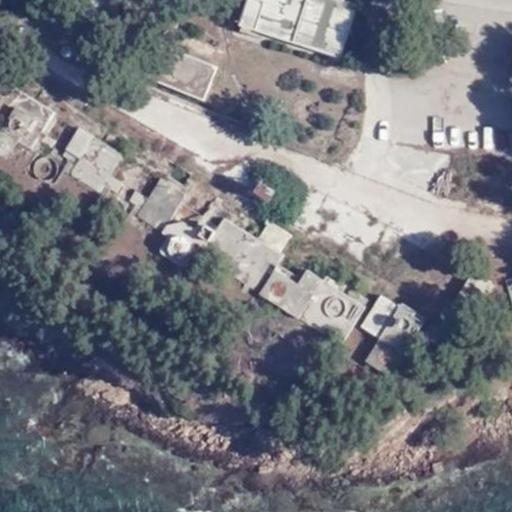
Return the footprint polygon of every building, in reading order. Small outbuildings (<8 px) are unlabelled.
[(118,0),(70,0),(67,9),(110,25),(118,0)] [(247,0),(240,22),(339,54),(355,3),(345,0),(247,0)] [(216,66),(161,42),(147,76),(202,99),(216,66)] [(16,86),(19,79),(4,69),(0,75),(0,126),(2,128),(0,131),(0,150),(7,150),(12,149),(19,139),(32,147),(40,138),(52,143),(55,138),(44,131),(56,111),(16,86)] [(122,152),(81,124),(65,146),(66,148),(79,157),(71,168),(71,173),(104,194),(110,187),(116,191),(123,179),(112,171),(122,152)] [(131,209),(162,229),(167,221),(185,193),(160,175),(146,197),(136,190),(129,198),(130,201),(134,203),(131,209)] [(262,178),(255,189),(269,198),(275,188),(262,178)] [(182,219),(167,221),(162,229),(163,231),(167,235),(163,242),(160,250),(181,263),(185,263),(191,253),(199,253),(340,341),(363,306),(306,267),(297,281),(275,267),(284,253),(280,251),(291,232),(266,217),(262,221),(265,223),(256,236),(223,215),(213,230),(198,218),(193,227),(182,219)] [(448,298),(441,309),(454,316),(454,319),(455,320),(455,321),(457,323),(458,324),(460,325),(462,325),(464,324),(465,324),(490,285),(472,276),(454,301),(448,298)] [(403,300),(399,304),(380,293),(360,323),(378,337),(364,359),(389,373),(423,320),(413,314),(416,308),(403,300)]
